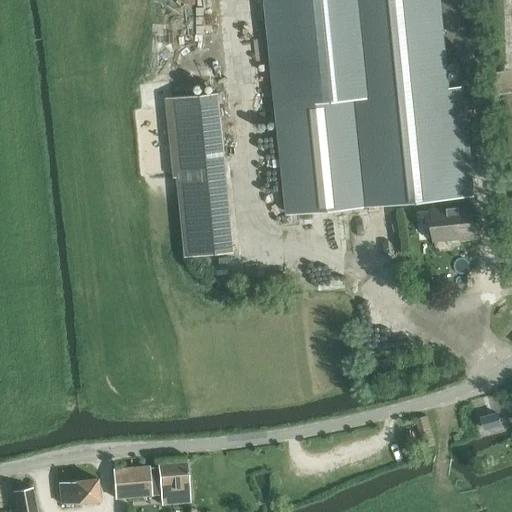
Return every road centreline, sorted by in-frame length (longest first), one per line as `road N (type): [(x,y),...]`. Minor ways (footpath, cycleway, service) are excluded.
road 1 (unclassified): [(0,470),(363,420),(462,393),(511,361)]
road 2 (track): [(482,383),(490,285),(468,89),(511,80)]
